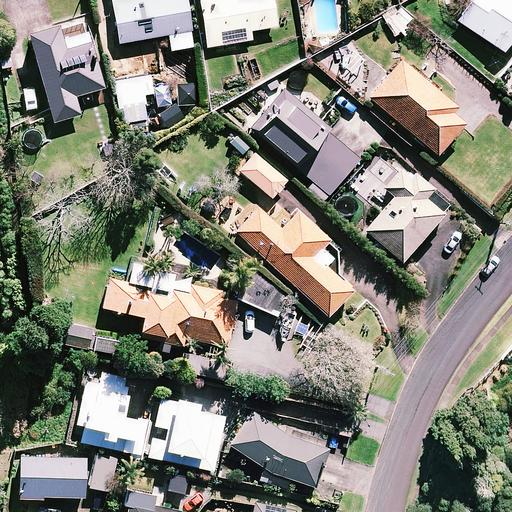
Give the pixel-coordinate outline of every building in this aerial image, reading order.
[(120,0),(111,2),(119,43),(124,43),(125,48),(141,45),(140,40),(190,31),(184,0),(120,0)] [(250,30),(276,27),(271,0),(198,0),(206,48),(251,41),(250,30)] [(501,52),(511,36),(511,0),(470,0),(456,21),(501,52)] [(412,24),(399,4),(381,17),(393,36),(412,24)] [(103,88),(82,19),(27,35),(53,123),(80,115),(74,97),(103,88)] [(368,98),(435,156),(462,123),(459,120),(468,110),(457,99),(452,106),(400,61),(368,98)] [(114,82),(118,108),(121,123),(128,122),(129,127),(130,135),(148,132),(144,107),(154,105),(149,76),(114,82)] [(344,176),(355,186),(363,177),(352,167),(358,160),(326,133),(328,130),(282,90),(250,127),(314,182),(309,187),(323,200),(344,176)] [(285,181),(252,153),(237,170),(271,199),(285,181)] [(382,210),(364,231),(374,239),(370,243),(381,252),(384,248),(400,262),(448,206),(430,191),(402,166),(371,201),(382,210)] [(362,212),(343,194),(334,204),(353,221),(362,212)] [(324,266),(331,259),(319,248),(327,239),(297,212),(282,228),(257,205),(233,232),(326,317),(350,290),(343,283),(324,266)] [(227,347),(237,302),(219,298),(220,292),(189,285),(191,277),(132,264),(128,283),(108,279),(101,308),(141,317),(138,331),(168,338),(167,343),(188,348),(190,339),(227,347)] [(93,331),(67,325),(63,344),(116,355),(119,343),(92,337),(93,331)] [(229,358),(194,351),(189,374),(225,380),(229,358)] [(87,367),(71,442),(142,457),(149,423),(120,416),(129,376),(87,367)] [(253,413),(230,446),(265,472),(313,488),(327,448),(286,435),(253,413)] [(118,455),(95,452),(89,487),(113,491),(118,455)] [(20,456),(18,502),(43,503),(43,497),(84,498),(84,489),(85,458),(20,456)] [(196,475),(176,472),(173,492),(192,496),(196,475)] [(153,496),(130,491),(125,511),(186,511),(151,505),(153,496)] [(292,511),(294,508),(254,500),(251,511),(292,511)]
